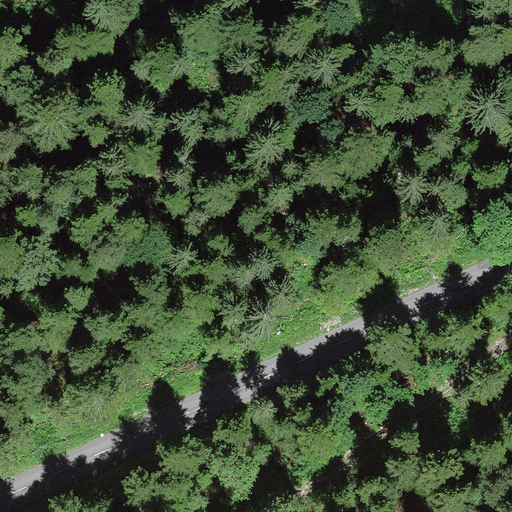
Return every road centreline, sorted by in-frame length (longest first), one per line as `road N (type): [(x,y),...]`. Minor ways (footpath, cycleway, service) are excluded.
road 1 (tertiary): [(0,504),(511,270)]
road 2 (track): [(233,511),(511,289)]
